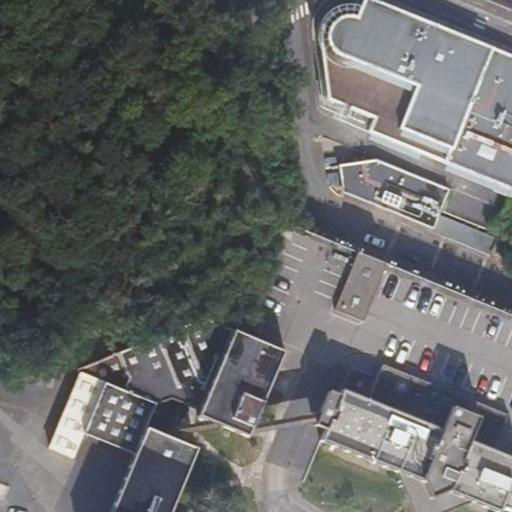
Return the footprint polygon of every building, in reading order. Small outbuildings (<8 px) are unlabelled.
[(511,0),(484,0),(511,11),(511,0)] [(328,114),(511,193),(511,62),(360,1),(339,6),(324,15),(319,34),(328,114)] [(439,215),(449,190),(334,141),(343,193),(488,252),(494,237),(439,215)] [(383,366),(511,416),(511,313),(377,259),(356,251),(285,224),(250,313),(322,342),(346,352),(383,366)] [(104,383),(155,403),(171,400),(198,412),(197,417),(248,438),(283,352),(238,333),(201,318),(78,372),(104,383)] [(511,432),(378,379),(349,367),(337,395),(327,391),(314,425),(325,430),(320,442),(396,473),(412,511),(448,511),(471,503),(494,511),(497,511),(506,491),(511,493),(511,432)] [(145,427),(152,410),(101,390),(83,434),(134,455),(110,511),(169,511),(196,448),(176,440),(179,435),(168,428),(165,435),(145,427)]
